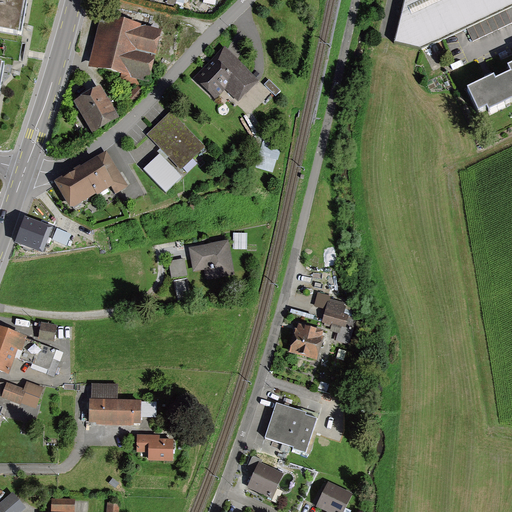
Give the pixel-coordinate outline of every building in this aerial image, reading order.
[(0,0),(0,31),(18,34),(22,0),(0,0)] [(166,0),(166,4),(184,8),(185,0),(166,0)] [(511,0),(403,0),(395,40),(422,49),(466,27),(511,6),(511,0)] [(103,14),(91,68),(144,80),(156,26),(148,25),(151,12),(113,4),(111,16),(103,14)] [(511,6),(466,27),(472,41),(511,22),(511,6)] [(238,97),(256,80),(223,48),(195,76),(214,95),(225,84),(238,97)] [(492,79),(468,91),(479,113),(487,109),(489,113),(511,101),(511,65),(508,67),(511,74),(497,81),(494,77),(492,79)] [(125,98),(130,103),(142,92),(136,86),(125,98)] [(75,100),(94,130),(115,117),(96,87),(75,100)] [(147,135),(179,168),(203,145),(171,112),(147,135)] [(276,157),(281,139),(266,135),(261,153),(276,157)] [(57,182),(71,205),(108,183),(114,193),(124,187),(105,154),(57,182)] [(142,170),(165,193),(181,177),(158,154),(142,170)] [(24,217),(16,242),(40,250),(48,225),(24,217)] [(84,232),(61,222),(52,244),(77,245),(84,232)] [(232,247),(244,248),(245,234),(233,233),(232,247)] [(226,241),(190,247),(194,270),(204,268),(205,277),(232,272),(226,241)] [(171,278),(185,275),(183,259),(168,261),(171,278)] [(329,302),(321,325),(337,330),(340,322),(345,324),(348,315),(342,313),(344,306),(329,302)] [(38,335),(52,338),(54,327),(41,324),(38,335)] [(0,325),(0,371),(7,373),(21,332),(0,325)] [(315,358),(322,331),(297,325),(291,352),(315,358)] [(15,359),(46,372),(55,349),(24,337),(15,359)] [(0,396),(19,404),(21,400),(24,389),(6,382),(0,382),(0,396)] [(21,400),(35,405),(40,388),(26,383),(24,389),(21,400)] [(91,423),(137,424),(137,418),(155,418),(155,401),(114,401),(114,385),(91,384),(91,423)] [(277,406),(267,439),(295,447),(294,449),(306,453),(315,421),(304,417),(305,414),(277,406)] [(147,460),(171,460),(171,438),(136,437),(136,452),(147,452),(147,460)] [(275,487),(281,474),(257,464),(259,459),(252,456),(245,471),(253,474),(249,484),(273,494),(271,499),(276,501),(280,490),(275,487)] [(328,483),(317,505),(331,511),(346,511),(348,509),(344,507),(350,495),(328,483)] [(0,504),(0,511),(15,511),(22,507),(11,494),(0,504)] [(72,498),(51,498),(50,510),(72,510),(72,498)] [(107,503),(106,511),(116,511),(116,503),(107,503)]
